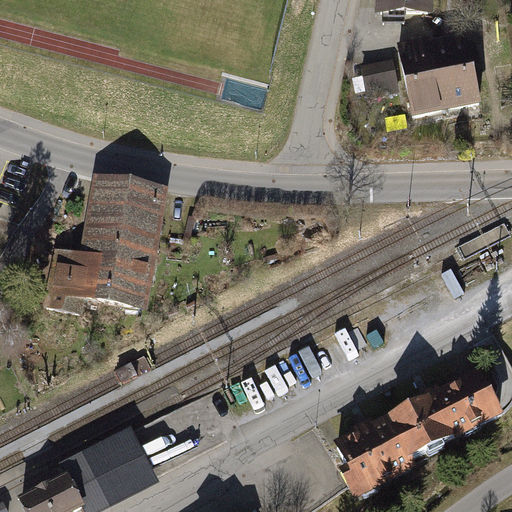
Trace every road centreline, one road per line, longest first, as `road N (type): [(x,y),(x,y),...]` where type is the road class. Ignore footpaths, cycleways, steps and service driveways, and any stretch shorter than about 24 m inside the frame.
road 1 (residential): [(156,511),(246,446),(511,303)]
road 2 (tertiary): [(0,137),(94,167),(295,188)]
road 3 (tertiary): [(295,188),(511,185)]
road 4 (residential): [(295,188),(340,0)]
